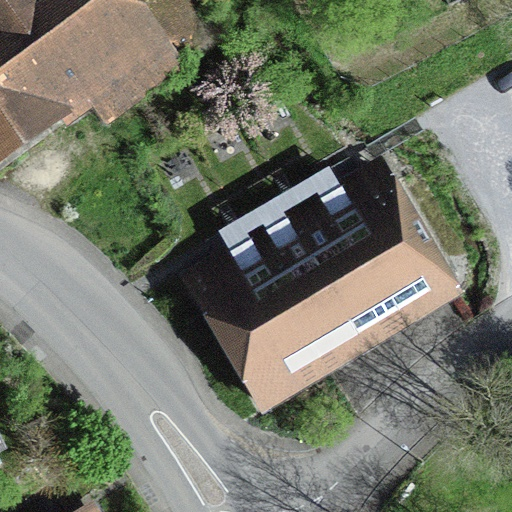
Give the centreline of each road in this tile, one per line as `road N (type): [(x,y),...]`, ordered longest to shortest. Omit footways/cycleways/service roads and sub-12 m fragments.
road 1 (tertiary): [(0,244),(69,302),(224,511)]
road 2 (residential): [(511,327),(286,511)]
